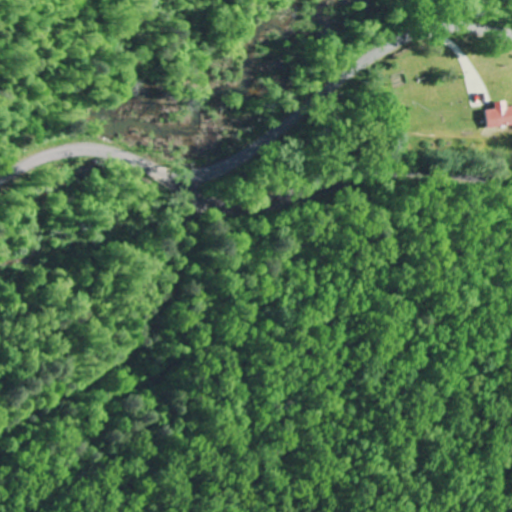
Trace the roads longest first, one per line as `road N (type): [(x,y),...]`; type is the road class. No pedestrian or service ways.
road 1 (residential): [(0,173),(50,140),(88,143),(170,175),(198,175),(231,161),(404,34),(446,25),(511,36)]
road 2 (residential): [(178,176),(197,196),(221,202),(405,166),(454,171),(511,192)]
